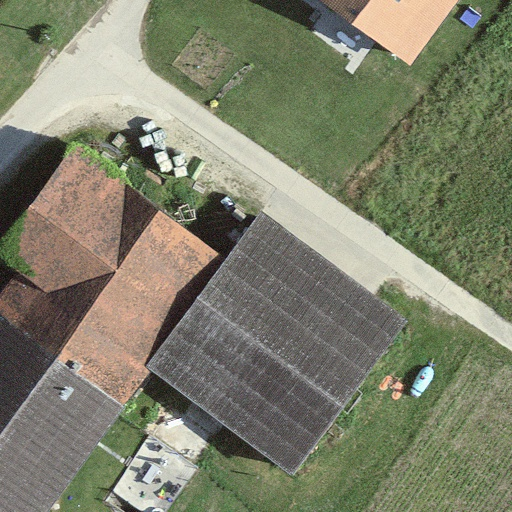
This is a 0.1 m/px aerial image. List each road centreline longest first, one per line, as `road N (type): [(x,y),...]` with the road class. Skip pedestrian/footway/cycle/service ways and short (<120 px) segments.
road 1 (unclassified): [(89,48),(511,337)]
road 2 (unclassified): [(89,48),(0,145)]
